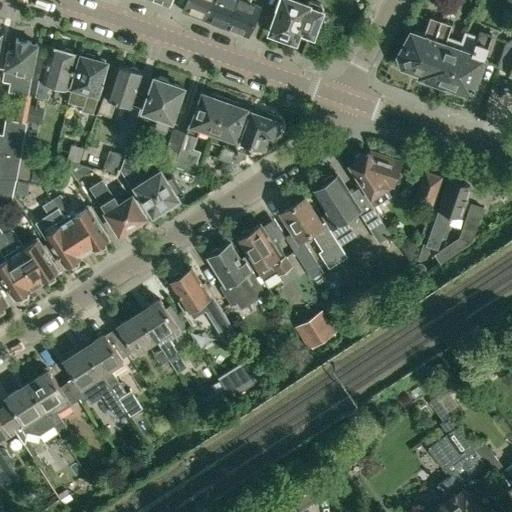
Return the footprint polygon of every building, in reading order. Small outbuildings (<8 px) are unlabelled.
[(205,18),(212,0),(187,0),(183,10),(205,18)] [(212,0),(205,18),(226,26),(236,0),(212,0)] [(236,0),(226,26),(248,35),(260,5),(247,1),(247,0),(236,0)] [(277,0),(276,6),(279,7),(271,30),(281,34),(282,38),(290,40),(293,38),(295,39),(299,30),(310,34),(314,32),(323,7),(321,3),(313,0),(309,0),(307,1),(306,4),(295,0),(277,0)] [(424,68),(441,19),(431,15),(424,34),(413,29),(400,53),(399,55),(399,56),(399,58),(400,60),(400,61),(401,63),(402,64),(404,65),(413,68),(415,65),(423,68),(424,68)] [(462,41),(448,36),(452,23),(441,19),(424,68),(423,68),(421,74),(447,84),(459,48),(460,49),(462,41)] [(447,84),(471,92),(491,33),(481,30),(478,38),(465,33),(462,41),(460,49),(459,48),(447,84)] [(32,73),(38,43),(29,41),(29,40),(27,40),(25,37),(21,36),(18,38),(16,37),(14,51),(8,49),(2,80),(10,81),(9,90),(28,94),(29,85),(32,73)] [(511,37),(506,41),(498,66),(511,71),(511,69),(511,37)] [(314,55),(318,46),(310,43),(306,52),(314,55)] [(68,86),(77,52),(73,51),(71,48),(66,47),(63,49),(51,45),(46,65),(42,63),(38,78),(40,78),(36,94),(45,97),(50,81),(68,86)] [(101,79),(106,60),(94,57),(95,54),(86,52),(85,55),(81,54),(67,100),(83,105),(82,109),(93,113),(103,80),(101,79)] [(132,103),(142,72),(139,71),(137,68),(132,66),(129,68),(118,64),(110,86),(107,85),(98,110),(111,115),(117,98),(132,103)] [(173,119),(183,86),(169,81),(167,78),(160,75),(157,77),(154,76),(144,109),(160,114),(156,126),(167,130),(171,118),(173,119)] [(214,130),(225,97),(212,93),(211,96),(203,93),(194,118),(191,117),(186,130),(178,154),(197,161),(200,150),(193,147),(201,126),(214,130)] [(237,133),(246,108),(238,105),(239,102),(225,97),(214,130),(211,138),(225,143),(220,157),(227,160),(225,163),(230,165),(231,163),(240,134),(237,133)] [(42,107),(30,104),(28,119),(40,121),(42,107)] [(247,151),(250,153),(253,144),(261,147),(266,132),(272,134),(276,134),(278,132),(278,128),(275,126),(277,119),(275,118),(276,115),(267,112),(266,115),(254,111),(254,109),(250,108),(240,134),(231,163),(235,165),(237,161),(245,155),(247,151)] [(22,154),(28,123),(6,120),(3,136),(0,135),(0,207),(12,210),(14,195),(15,193),(18,178),(22,154)] [(174,164),(178,154),(186,130),(174,126),(163,161),(174,164)] [(68,159),(72,160),(72,159),(80,162),(82,150),(83,146),(72,143),(67,159),(68,159)] [(161,169),(146,178),(142,170),(135,161),(138,154),(126,150),(120,169),(138,197),(142,195),(153,213),(165,205),(168,205),(172,202),(174,199),(184,193),(173,176),(170,175),(166,178),(161,169)] [(114,174),(121,156),(108,151),(102,170),(114,174)] [(393,185),(401,163),(377,154),(370,159),(367,154),(365,155),(363,153),(353,160),(355,162),(352,163),(364,181),(359,183),(373,205),(390,194),(384,185),(386,183),(393,185)] [(22,154),(18,178),(29,180),(34,157),(22,154)] [(193,171),(197,161),(178,154),(174,164),(193,171)] [(91,166),(72,159),(69,167),(76,176),(91,166)] [(431,200),(440,176),(426,171),(418,195),(431,200)] [(358,207),(338,174),(334,176),(332,173),(323,179),(325,182),(315,189),(329,211),(324,214),(341,241),(354,232),(344,216),(358,207)] [(18,178),(15,193),(27,195),(29,180),(18,178)] [(460,215),(470,185),(450,178),(427,243),(431,245),(438,247),(442,236),(446,237),(450,224),(445,223),(449,211),(460,215)] [(143,216),(145,215),(132,194),(120,202),(116,196),(114,197),(102,179),(91,186),(120,231),(133,223),(135,226),(145,220),(143,216)] [(14,195),(12,210),(22,207),(14,195)] [(54,199),(61,210),(68,207),(60,195),(54,199)] [(326,265),(305,234),(317,227),(324,237),(333,231),(326,220),(321,223),(304,195),(293,202),(291,200),(283,205),(285,208),(282,210),(299,238),(293,241),(308,265),(314,273),(326,265)] [(441,261),(472,240),(484,207),(472,203),(461,235),(435,252),(441,261)] [(65,216),(88,251),(96,246),(100,248),(106,245),(105,240),(108,238),(88,205),(75,214),(73,211),(65,216)] [(392,234),(373,205),(362,212),(380,241),(392,234)] [(78,257),(88,251),(65,216),(61,210),(52,216),(56,222),(56,221),(58,224),(45,233),(66,265),(69,263),(73,266),(79,262),(78,257)] [(279,273),(292,265),(277,241),(274,243),(260,222),(250,229),(246,228),(241,232),(240,235),(238,237),(257,266),(255,267),(263,279),(277,270),(279,273)] [(3,232),(36,284),(45,278),(50,281),(55,277),(55,272),(57,270),(37,238),(24,246),(18,236),(15,237),(9,226),(2,231),(3,232)] [(36,284),(3,232),(2,231),(0,227),(0,246),(7,257),(0,261),(0,272),(15,297),(18,295),(23,298),(28,294),(28,289),(36,284)] [(265,290),(261,284),(244,256),(241,258),(230,242),(220,248),(217,247),(212,250),(211,254),(208,255),(224,280),(219,283),(230,301),(235,298),(237,297),(251,288),(252,290),(256,295),(265,290)] [(399,247),(410,264),(412,264),(418,242),(399,247)] [(426,257),(431,245),(427,243),(424,242),(418,258),(420,259),(426,257)] [(424,261),(419,260),(415,262),(414,267),(417,272),(422,272),(426,269),(427,264),(424,261)] [(225,313),(220,305),(204,280),(201,282),(191,266),(182,272),(178,271),(173,275),(172,278),(170,280),(193,315),(206,307),(209,312),(212,310),(217,318),(225,313)] [(182,331),(176,323),(160,298),(139,311),(156,338),(162,347),(169,358),(178,370),(187,364),(171,338),(182,331)] [(135,352),(156,338),(139,311),(118,325),(135,352)] [(311,319),(322,337),(334,330),(323,312),(311,319)] [(85,346),(118,397),(127,392),(110,366),(123,358),(106,332),(85,346)] [(297,335),(279,347),(288,361),(306,349),(297,335)] [(126,410),(118,397),(85,346),(64,359),(88,397),(99,389),(116,416),(126,410)] [(162,363),(169,358),(162,347),(154,353),(162,363)] [(253,384),(265,376),(254,359),(242,366),(253,384)] [(27,383),(55,427),(59,434),(61,437),(70,432),(57,411),(71,403),(49,369),(27,383)] [(223,382),(233,396),(237,393),(242,390),(233,376),(223,382)] [(465,382),(458,386),(464,395),(471,390),(465,382)] [(39,437),(55,427),(27,383),(6,396),(10,403),(1,409),(13,427),(23,443),(24,442),(26,434),(39,437)] [(206,414),(214,409),(207,397),(199,403),(206,414)] [(0,485),(18,474),(9,461),(10,455),(5,446),(0,446),(0,435),(13,427),(1,409),(0,409),(0,464),(1,466),(0,466),(0,485)] [(474,447),(459,427),(451,415),(439,424),(446,432),(427,446),(446,471),(449,469),(452,473),(437,485),(447,499),(428,511),(482,511),(463,487),(460,483),(486,464),(474,447)] [(474,447),(486,464),(493,473),(502,466),(483,441),(474,447)] [(330,494),(314,469),(282,491),(295,510),(310,499),(314,505),(330,494)] [(66,488),(59,493),(65,503),(73,498),(66,488)] [(60,497),(42,509),(44,511),(56,511),(65,506),(60,497)]
